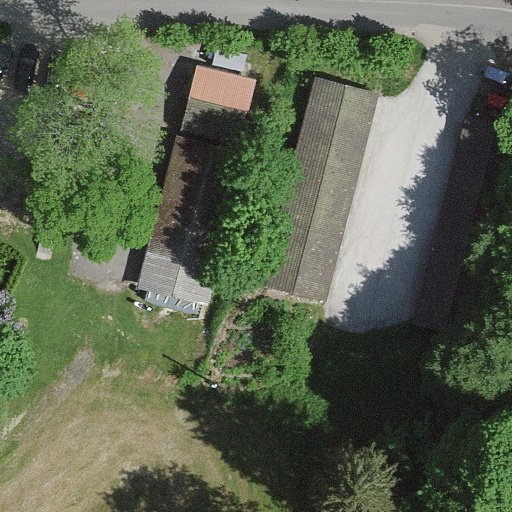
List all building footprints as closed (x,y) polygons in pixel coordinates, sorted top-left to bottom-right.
[(255,86),(197,72),(190,104),(248,117),(255,86)] [(322,301),(380,94),(314,75),(256,282),(322,301)] [(507,130),(465,120),(413,333),(454,343),(507,130)] [(249,155),(177,136),(138,287),(210,306),(249,155)] [(0,148),(0,222),(13,228),(41,167),(0,148)]
